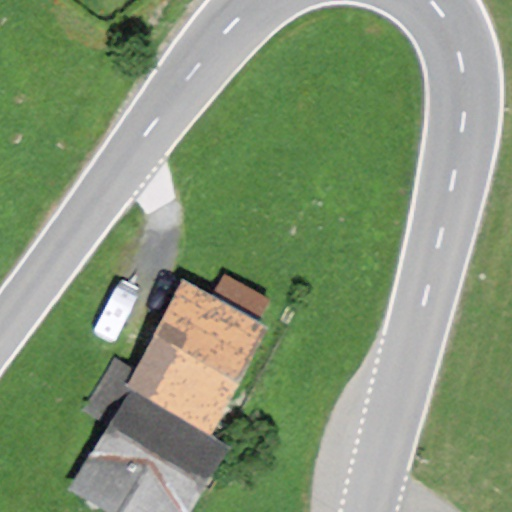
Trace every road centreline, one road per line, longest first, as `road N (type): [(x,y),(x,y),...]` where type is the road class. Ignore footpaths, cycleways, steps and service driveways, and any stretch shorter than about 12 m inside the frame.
road 1 (secondary): [(366,511),(453,174),(459,58),(433,0)]
road 2 (secondary): [(253,0),(0,334)]
